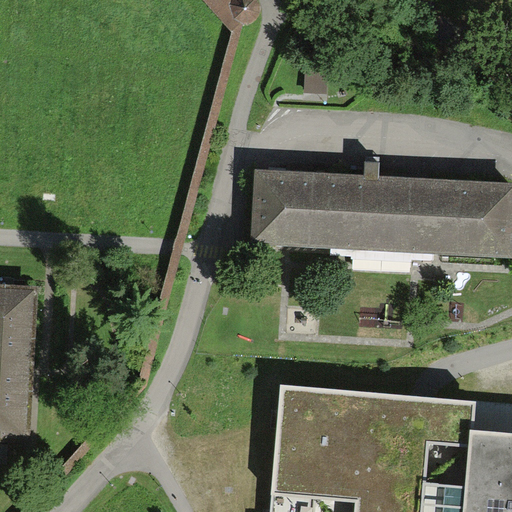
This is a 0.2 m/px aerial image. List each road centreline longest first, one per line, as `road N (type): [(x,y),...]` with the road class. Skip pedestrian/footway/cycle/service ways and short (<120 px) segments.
road 1 (unclassified): [(232,158),(214,250),(174,362),(143,417),(68,511)]
road 2 (unclassified): [(511,152),(451,134),(293,132),(259,139),(232,158)]
road 3 (unclassified): [(272,9),(232,158)]
